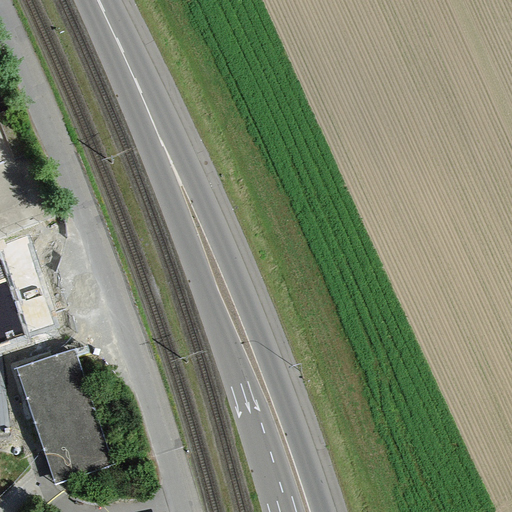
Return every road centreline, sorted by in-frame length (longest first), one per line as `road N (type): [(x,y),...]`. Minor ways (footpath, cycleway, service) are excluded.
road 1 (secondary): [(323,511),(213,226),(166,150)]
road 2 (secondary): [(166,150),(182,236),(275,511)]
road 3 (secondary): [(166,150),(97,0)]
